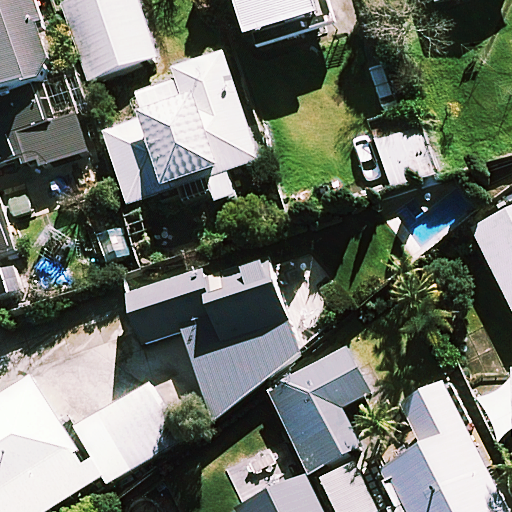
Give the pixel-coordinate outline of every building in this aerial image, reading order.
[(62,81),(37,0),(0,0),(0,261),(19,256),(0,193),(0,169),(24,162),(28,177),(92,157),(82,124),(53,133),(39,88),(62,81)] [(160,61),(140,0),(92,0),(68,8),(93,83),(160,61)] [(240,0),(255,46),(328,22),(320,0),(240,0)] [(181,74),(184,86),(143,100),(151,123),(109,138),(133,209),(211,183),(219,206),(238,199),(230,177),(265,165),(228,58),(181,74)] [(445,173),(428,116),(376,132),(394,189),(445,173)] [(511,218),(478,236),(511,303),(511,218)] [(247,402),(301,354),(272,262),(209,282),(206,273),(131,297),(147,349),(189,335),(217,426),(247,402)] [(351,417),(382,404),(359,350),(272,387),(310,477),(320,472),(337,511),(511,511),(511,510),(473,424),(385,463),(392,478),(379,483),(351,417)] [(0,511),(62,511),(109,481),(114,489),(186,444),(152,390),(72,439),(37,383),(4,403),(0,396),(0,511)] [(328,511),(314,480),(246,511),(328,511)]
